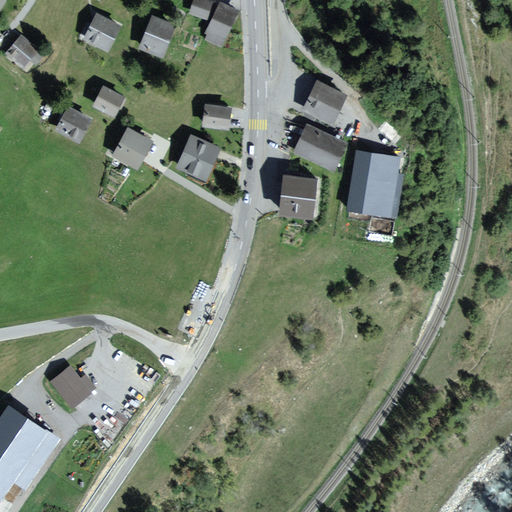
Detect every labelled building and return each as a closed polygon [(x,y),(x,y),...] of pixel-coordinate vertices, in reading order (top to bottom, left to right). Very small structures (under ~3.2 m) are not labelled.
[(12,0),(0,0),(0,16),(3,18),(12,0)] [(211,4),(200,0),(196,0),(192,12),(207,17),(211,4)] [(237,13),(221,5),(205,39),(221,47),(237,13)] [(123,27),(99,15),(86,40),(110,52),(123,27)] [(173,26),(154,18),(143,46),(162,54),(173,26)] [(43,52),(24,36),(9,53),(28,70),(43,52)] [(131,96),(108,83),(97,105),(120,117),(131,96)] [(344,97),(319,85),(308,109),(332,121),(344,97)] [(239,108),(211,103),(207,125),(235,130),(239,108)] [(97,119),(72,105),(59,129),(85,143),(97,119)] [(159,140),(132,126),(116,155),(143,170),(159,140)] [(346,144),(311,129),(301,151),(335,167),(346,144)] [(219,149),(192,136),(179,165),(206,177),(219,149)] [(402,161),(360,153),(350,210),(392,217),(402,161)] [(321,182),(289,176),(283,210),(315,216),(321,182)] [(95,392),(73,365),(53,381),(75,408),(95,392)] [(10,403),(0,416),(0,511),(7,511),(60,438),(10,403)]
